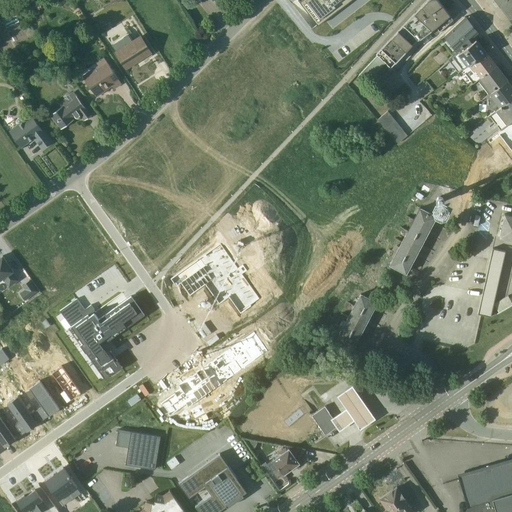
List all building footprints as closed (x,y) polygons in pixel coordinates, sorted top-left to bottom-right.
[(45,5),(41,0),(30,0),(38,11),(45,5)] [(297,0),(317,26),(350,0),(297,0)] [(385,64),(389,68),(412,43),(418,38),(423,44),(432,38),(427,31),(430,29),(435,35),(452,20),(437,0),(426,0),(375,55),(376,56),(385,64)] [(509,19),(511,17),(511,0),(504,0),(499,6),(509,19)] [(11,10),(9,5),(4,7),(6,13),(2,15),(5,21),(3,22),(6,28),(19,23),(18,19),(19,18),(17,16),(14,9),(11,10)] [(452,54),(469,40),(476,33),(473,29),(475,27),(470,21),(468,22),(464,17),(440,39),(452,54)] [(126,69),(150,53),(139,36),(132,40),(129,36),(112,47),(126,69)] [(457,72),(484,52),(475,40),(471,43),(469,40),(452,54),(447,59),(457,72)] [(477,80),(495,66),(484,52),(457,72),(461,77),(464,74),(472,84),(477,80)] [(385,64),(376,56),(356,77),(365,85),(385,64)] [(97,65),(82,76),(96,97),(111,87),(113,90),(121,85),(103,57),(95,63),(97,65)] [(488,95),(506,81),(495,66),(477,80),(488,95)] [(495,112),(511,98),(511,88),(506,81),(488,95),(485,97),(487,99),(486,100),(485,109),(493,109),(495,112)] [(62,106),(49,116),(59,130),(73,120),(72,118),(75,117),(76,118),(77,117),(78,117),(78,116),(79,116),(79,114),(84,121),(91,116),(73,92),(59,102),(62,106)] [(508,125),(511,121),(511,98),(495,112),(489,117),(499,131),(508,125)] [(377,120),(387,132),(397,123),(387,111),(377,120)] [(16,125),(8,131),(20,147),(33,138),(41,150),(52,142),(44,130),(42,131),(30,115),(23,120),(20,119),(18,119),(17,120),(16,122),(15,124),(16,125)] [(387,132),(397,144),(407,135),(397,123),(387,132)] [(435,218),(435,217),(419,209),(413,220),(429,228),(430,226),(432,223),(435,218)] [(511,215),(504,214),(498,238),(511,241),(511,215)] [(435,218),(432,223),(438,226),(445,230),(448,224),(435,218)] [(429,228),(413,220),(407,231),(423,239),(426,234),(428,231),(429,228)] [(423,239),(407,231),(402,242),(417,251),(419,248),(420,245),(423,239)] [(426,234),(423,239),(436,246),(439,241),(432,237),(426,234)] [(423,239),(420,245),(426,248),(433,252),(436,246),(423,239)] [(417,251),(402,242),(396,253),(412,262),(414,257),(416,254),(417,251)] [(491,313),(505,252),(492,248),(477,314),(490,317),(491,313)] [(412,262),(396,253),(389,265),(406,275),(408,271),(409,268),(410,266),(412,262)] [(0,283),(14,274),(2,256),(0,257),(0,283)] [(414,257),(412,262),(424,269),(428,263),(421,260),(414,257)] [(424,269),(412,262),(410,266),(409,268),(414,271),(422,274),(424,269)] [(359,294),(353,305),(370,314),(372,309),(374,306),(376,303),(359,294)] [(76,299),(59,311),(70,327),(67,329),(104,379),(120,367),(104,343),(144,315),(131,296),(98,320),(94,314),(95,312),(90,305),(84,310),(76,299)] [(353,305),(347,317),(364,325),(365,323),(367,320),(370,314),(353,305)] [(372,309),(370,314),(383,320),(385,315),(379,312),(372,309)] [(383,320),(370,314),(367,320),(373,323),(379,327),(383,320)] [(347,317),(341,328),(358,337),(361,331),(362,328),(364,325),(347,317)] [(358,337),(341,328),(335,339),(352,348),(355,342),(358,337)] [(367,335),(361,331),(358,337),(370,343),(373,338),(367,335)] [(370,343),(358,337),(355,342),(367,349),(370,343)] [(39,423),(59,409),(39,381),(29,388),(42,406),(32,414),(39,423)] [(332,418),(338,426),(336,427),(338,431),(353,420),(359,429),(374,419),(351,386),(336,396),(345,409),(332,418)] [(21,435),(37,424),(17,397),(6,405),(18,424),(14,426),(21,435)] [(336,427),(338,426),(332,418),(324,406),(311,415),(325,435),(336,427)] [(0,418),(0,441),(4,447),(15,440),(0,418)] [(125,464),(154,469),(160,437),(130,431),(125,464)] [(267,464),(270,469),(277,478),(285,473),(286,474),(290,471),(289,469),(293,467),(294,468),(300,464),(300,463),(300,462),(300,461),(300,460),(299,460),(299,459),(298,459),(297,459),(296,460),(288,448),(272,459),(273,460),(267,464)] [(211,494),(195,506),(199,511),(212,511),(224,504),(227,507),(243,496),(240,492),(244,489),(220,454),(179,483),(188,497),(205,484),(211,494)] [(172,467),(181,462),(177,456),(169,462),(172,467)] [(511,511),(511,458),(457,475),(467,508),(464,511),(494,511),(495,511),(494,511),(511,511)] [(265,472),(270,469),(267,464),(265,461),(260,465),(265,472)] [(78,488),(63,467),(44,481),(59,502),(78,488)] [(382,511),(383,511),(414,511),(396,486),(378,499),(385,509),(382,511)] [(40,511),(47,508),(34,490),(25,496),(24,495),(16,500),(24,511),(27,511),(32,509),(34,511),(40,511)] [(145,502),(143,508),(137,511),(184,511),(168,490),(162,495),(156,494),(153,503),(145,502)]
